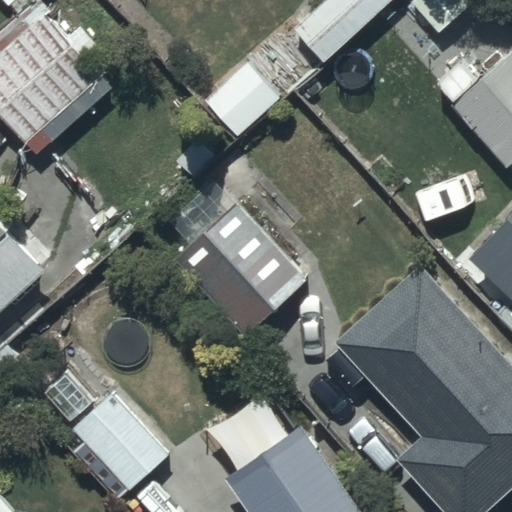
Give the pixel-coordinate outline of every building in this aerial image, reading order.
[(321,0),(293,25),(326,62),(394,0),(321,0)] [(54,19),(47,11),(0,56),(0,110),(30,143),(105,72),(75,40),(91,25),(70,4),(54,19)] [(511,165),(511,51),(455,102),(511,167),(511,165)] [(283,98),(253,66),(212,104),(242,136),(283,98)] [(311,279),(240,201),(176,259),(247,337),(311,279)] [(511,214),(470,260),(511,298),(511,214)] [(0,313),(48,269),(0,216),(0,313)] [(511,363),(421,266),(338,343),(425,436),(400,459),(448,511),(491,511),(511,493),(511,363)] [(114,393),(74,428),(130,491),(170,456),(114,393)] [(364,511),(305,426),(228,480),(249,511),(364,511)] [(0,511),(16,511),(18,511),(0,491),(0,511)]
